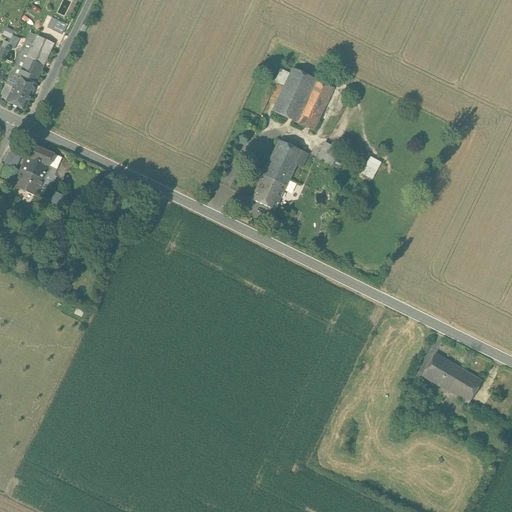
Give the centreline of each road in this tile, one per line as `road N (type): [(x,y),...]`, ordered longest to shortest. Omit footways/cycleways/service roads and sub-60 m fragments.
road 1 (tertiary): [(511,356),(30,125)]
road 2 (residential): [(90,0),(30,125)]
